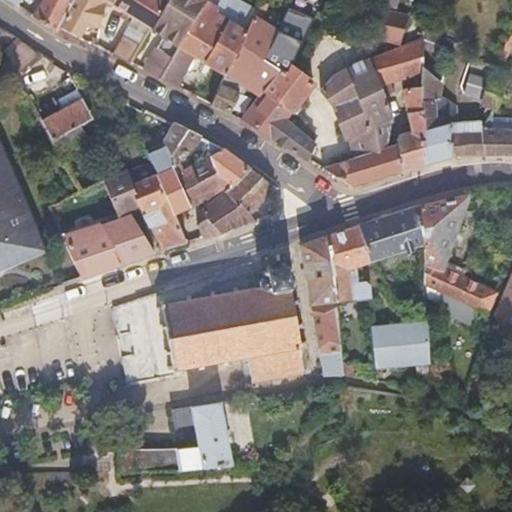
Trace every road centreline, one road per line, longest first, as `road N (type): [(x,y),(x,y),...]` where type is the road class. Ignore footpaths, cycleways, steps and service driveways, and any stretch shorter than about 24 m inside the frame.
road 1 (unclassified): [(0,11),(265,153),(338,212)]
road 2 (unclassified): [(0,322),(338,212)]
road 3 (unclassified): [(338,212),(422,187),(511,173)]
